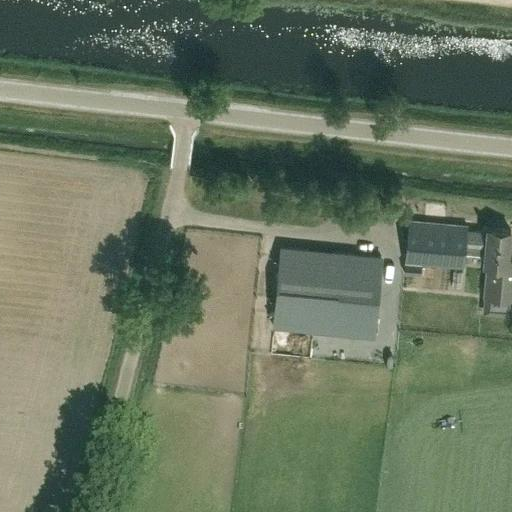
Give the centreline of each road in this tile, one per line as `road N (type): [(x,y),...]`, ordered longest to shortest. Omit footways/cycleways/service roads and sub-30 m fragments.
road 1 (unclassified): [(91,511),(174,192),(185,111)]
road 2 (unclassified): [(511,149),(185,111)]
road 3 (unclassified): [(185,111),(0,90)]
